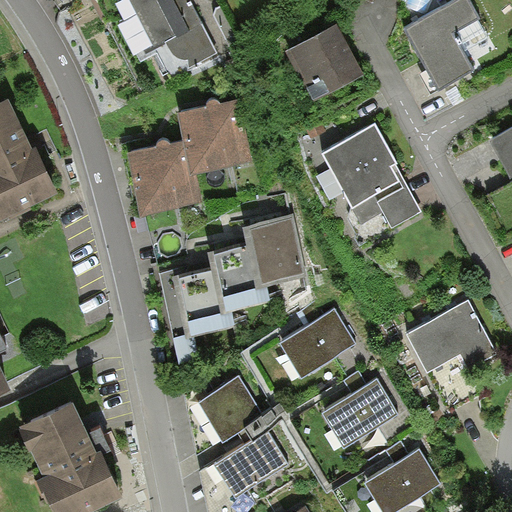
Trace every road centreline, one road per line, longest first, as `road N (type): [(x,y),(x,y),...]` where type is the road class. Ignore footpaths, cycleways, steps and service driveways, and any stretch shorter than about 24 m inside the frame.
road 1 (residential): [(177,511),(162,407),(105,177),(79,99),(46,28),(23,0)]
road 2 (residential): [(418,135),(511,304)]
road 3 (unknown): [(145,329),(0,395)]
